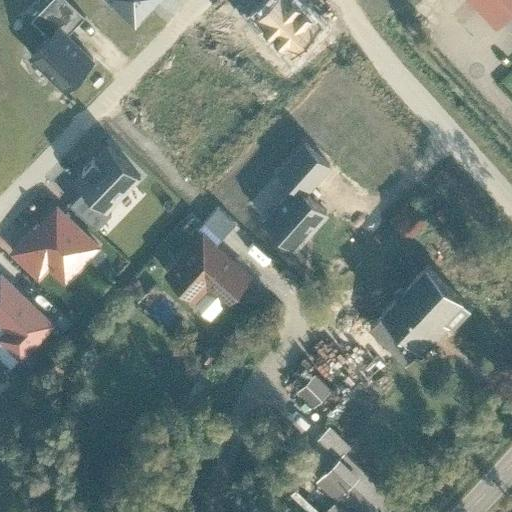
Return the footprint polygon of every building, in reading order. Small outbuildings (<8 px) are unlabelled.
[(135,0),(147,12),(159,0),(135,0)] [(511,6),(511,0),(471,0),(494,24),(511,6)] [(62,14),(33,44),(74,82),(102,52),(62,14)] [(109,139),(80,173),(114,202),(143,168),(109,139)] [(63,191),(14,238),(44,268),(51,261),(68,279),(110,239),(63,191)] [(232,220),(218,206),(201,224),(215,238),(232,220)] [(250,277),(200,230),(161,271),(194,302),(207,287),(225,304),(250,277)] [(463,292),(426,254),(374,303),(420,351),(450,322),(441,313),(463,292)] [(0,334),(24,357),(66,311),(4,256),(0,260),(0,310),(7,317),(0,324),(0,334)] [(362,469),(341,450),(321,472),(341,491),(362,469)] [(184,456),(166,473),(178,486),(196,468),(184,456)] [(362,511),(380,511),(400,492),(369,463),(362,469),(341,491),(362,511)]
